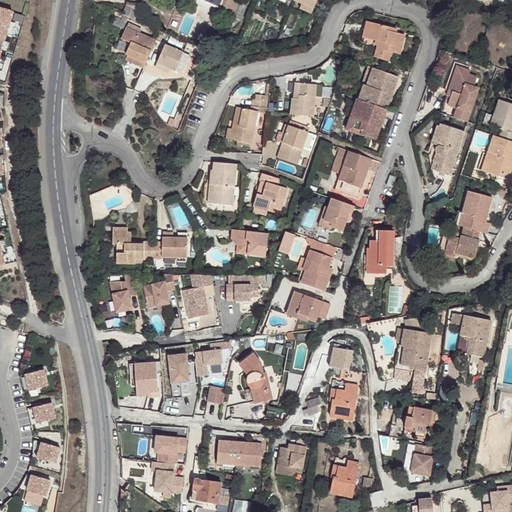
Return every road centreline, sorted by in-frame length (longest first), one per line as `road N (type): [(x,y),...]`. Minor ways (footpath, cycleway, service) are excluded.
road 1 (residential): [(95,412),(285,429),(325,339),(352,331),(368,346),(374,432),(385,486),(396,495),(452,477),(469,390)]
road 2 (residential): [(96,140),(124,152),(149,187),(177,185),(226,82),(317,56),(354,0)]
road 3 (residential): [(399,130),(418,196),(412,252),(428,284),(477,281),(511,226)]
road 4 (secondary): [(55,175),(95,412)]
road 5 (residential): [(366,0),(414,12),(431,33),(399,130)]
road 6 (residential): [(399,130),(351,259)]
